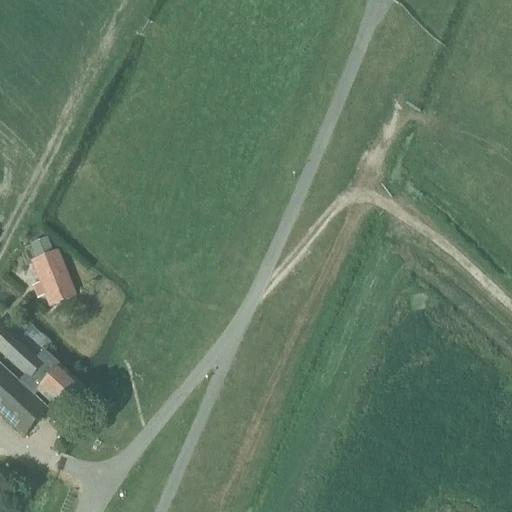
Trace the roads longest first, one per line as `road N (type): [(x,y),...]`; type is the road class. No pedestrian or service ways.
road 1 (unclassified): [(237,335),(379,0)]
road 2 (track): [(511,306),(447,247),(362,195),(346,198),(252,302)]
